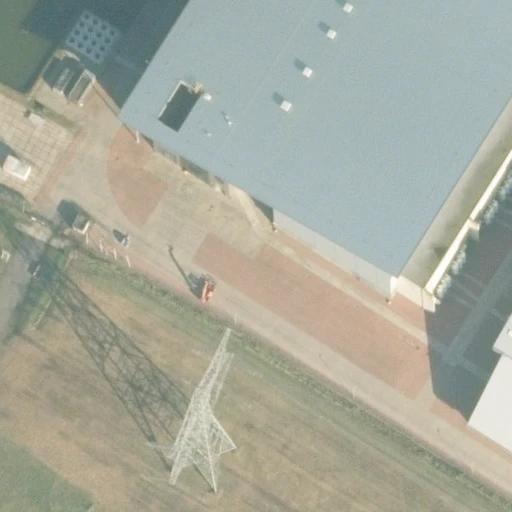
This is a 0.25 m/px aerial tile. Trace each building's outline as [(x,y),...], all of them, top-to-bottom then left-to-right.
[(373,0),(354,0),(347,12),(328,0),(234,0),(171,101),(182,107),(153,152),(229,200),(244,176),(288,203),(273,228),(390,302),(396,293),(433,316),(511,191),(511,54),(426,0),(417,0),(405,20),(373,0)] [(65,48),(99,70),(119,39),(84,17),(65,48)] [(52,93),(61,98),(73,78),(65,73),(52,93)] [(68,102),(78,108),(92,87),(82,80),(68,102)] [(71,231),(81,236),(87,225),(77,220),(71,231)] [(511,364),(472,429),(511,454),(511,364)]
